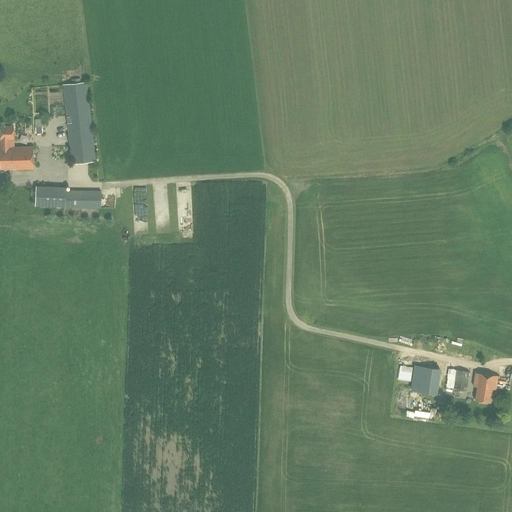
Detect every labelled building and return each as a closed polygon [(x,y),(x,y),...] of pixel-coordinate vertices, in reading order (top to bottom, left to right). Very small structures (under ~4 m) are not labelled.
[(87,82),(63,85),(72,164),(95,161),(87,82)] [(39,97),(52,94),(51,89),(38,91),(39,97)] [(0,131),(1,148),(0,147),(0,168),(4,168),(4,169),(33,168),(32,146),(13,146),(13,125),(0,125),(0,131)] [(43,148),(56,148),(57,137),(43,137),(43,148)] [(36,186),(35,206),(64,207),(64,209),(101,210),(101,190),(66,189),(66,185),(36,186)] [(443,368),(441,387),(466,391),(469,371),(443,368)] [(490,403),(492,389),(496,390),(498,376),(475,373),(473,386),(477,387),(475,400),(490,403)]
